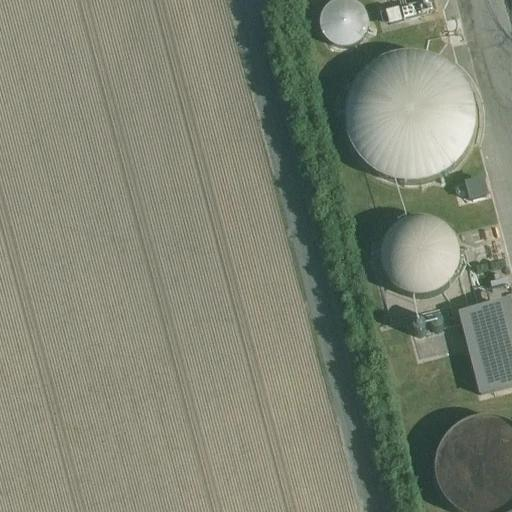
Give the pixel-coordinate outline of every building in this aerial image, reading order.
[(323,39),(329,46),(337,50),(346,51),(355,48),(362,42),(367,34),(368,25),(365,15),(359,8),(350,4),(340,3),(332,7),(325,13),(321,21),(321,30),(323,39)] [(346,131),(356,156),(373,174),(395,185),(420,186),(444,177),(462,161),(473,139),(475,115),(468,92),(453,73),(432,61),(407,57),(382,64),(361,81),(348,104),(346,131)] [(485,178),(464,183),(470,203),(490,198),(485,178)] [(381,271),(387,284),(398,295),(413,301),(429,300),(444,294),(454,282),(460,266),(458,249),(450,235),(436,225),(420,222),(406,224),(393,232),(385,243),(380,256),(381,271)] [(485,285),(490,304),(511,298),(506,279),(485,285)] [(511,308),(511,304),(460,316),(481,398),(511,390),(511,308)] [(431,331),(432,334),(434,335),(436,336),(439,336),(441,335),(443,333),(443,331),(443,329),(442,327),(441,325),(439,324),(436,324),(434,324),(432,326),(431,329),(431,331)] [(413,335),(414,338),(415,340),(417,341),(420,341),(422,341),(424,339),(425,337),(426,335),(425,332),(424,330),(422,329),(419,328),(417,329),(415,330),(413,333),(413,335)] [(436,484),(444,503),(454,511),(511,511),(511,429),(498,423),(479,423),(459,430),(444,444),(436,463),(436,484)]
